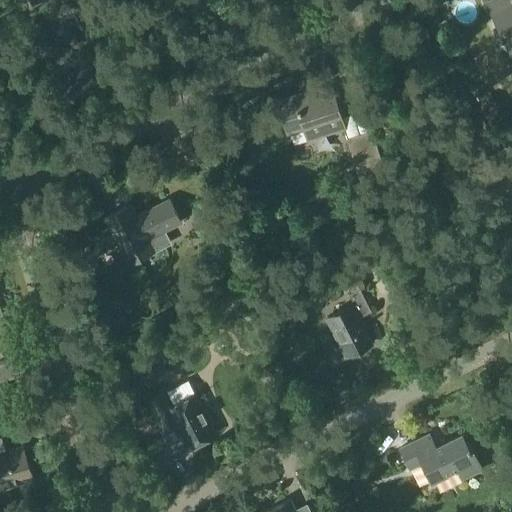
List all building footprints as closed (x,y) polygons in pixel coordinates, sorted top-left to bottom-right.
[(507,0),(495,0),(486,5),(492,17),(495,15),(511,46),(511,45),(511,6),(511,7),(507,0)] [(305,125),(309,137),(344,125),(332,88),(311,95),(310,91),(279,101),(284,117),(281,118),(282,123),(286,122),(289,131),(305,125)] [(373,131),(347,140),(360,181),(386,172),(373,131)] [(106,218),(129,264),(155,251),(149,239),(181,223),(169,201),(137,217),(131,205),(106,218)] [(224,266),(231,279),(251,268),(237,239),(227,244),(235,260),(224,266)] [(346,284),(350,293),(359,288),(354,280),(346,284)] [(229,290),(236,303),(253,294),(247,281),(229,290)] [(345,286),(318,295),(321,305),(348,296),(345,286)] [(352,305),(359,317),(372,311),(360,288),(359,288),(350,293),(348,294),(354,304),(352,305)] [(359,317),(352,305),(327,318),(346,355),(372,342),(359,317)] [(0,366),(0,383),(22,377),(17,361),(0,366)] [(169,407),(173,405),(166,392),(149,401),(164,430),(177,423),(169,407)] [(169,407),(177,423),(189,448),(217,434),(196,393),(173,405),(169,407)] [(0,429),(0,489),(32,479),(22,446),(8,451),(1,429),(0,429)] [(401,448),(411,467),(423,461),(433,480),(458,467),(463,477),(483,467),(472,445),(470,446),(463,433),(437,446),(430,433),(401,448)] [(296,511),(290,500),(265,511),(296,511)]
